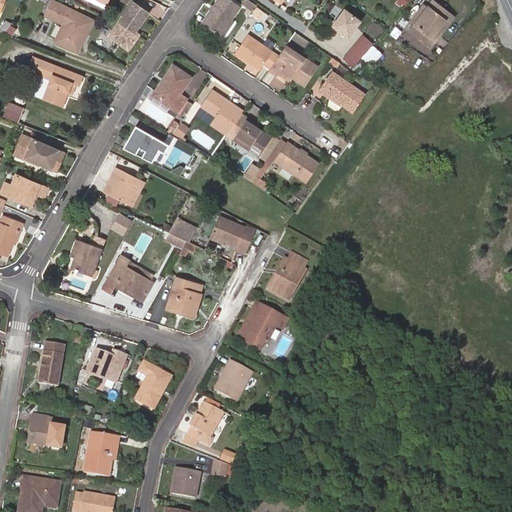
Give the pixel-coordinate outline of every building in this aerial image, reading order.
[(69,16),(65,23),(57,40),(79,51),(94,21),(53,0),(47,14),(57,19),(61,12),(69,16)] [(235,10),(219,0),(216,0),(201,23),(218,35),(229,19),(235,10)] [(230,0),(219,0),(235,10),(238,5),(230,0)] [(251,11),(255,4),(249,0),(244,0),(242,4),(251,11)] [(442,21),(446,24),(452,17),(434,0),(409,28),(424,41),(442,21)] [(134,2),(114,31),(120,36),(117,41),(128,49),(140,34),(135,31),(133,29),(135,26),(137,28),(148,12),(134,2)] [(260,20),(265,13),(257,7),(252,14),(260,20)] [(344,9),(341,7),(329,23),(345,35),(355,22),(362,27),(370,16),(363,11),(358,18),(345,8),(344,9)] [(57,19),(65,23),(69,16),(61,12),(57,19)] [(229,19),(218,35),(222,37),(233,21),(229,19)] [(2,29),(6,31),(11,23),(7,21),(2,29)] [(428,45),(446,24),(442,21),(424,41),(428,45)] [(120,36),(114,31),(110,36),(117,41),(120,36)] [(301,35),(295,31),(291,37),(297,41),(301,35)] [(263,64),(270,68),(278,55),(272,51),(247,34),(235,52),(260,69),(263,64)] [(305,46),(308,40),(301,35),(297,41),(305,46)] [(372,44),(362,36),(358,42),(368,49),(372,44)] [(361,56),(368,49),(358,42),(348,53),(358,59),(361,56)] [(371,66),(383,55),(372,44),(368,49),(361,56),(371,66)] [(292,77),(304,85),(317,66),(286,45),(278,55),(270,68),(269,69),(276,74),(278,72),(279,70),(291,78),(292,77)] [(350,69),(358,59),(348,53),(340,62),(350,69)] [(335,67),(339,61),(332,56),(328,62),(335,67)] [(51,80),(47,88),(67,97),(68,94),(72,95),(76,85),(79,87),(83,77),(56,66),(33,57),(27,70),(51,80)] [(178,115),(188,100),(181,96),(192,79),(174,67),(164,81),(166,83),(157,97),(172,107),(171,110),(178,115)] [(289,81),(291,78),(279,70),(278,72),(289,81)] [(329,97),(342,79),(332,72),(319,90),(329,97)] [(47,88),(51,80),(42,76),(38,85),(47,88)] [(336,102),(349,84),(342,79),(329,97),(331,98),(336,102)] [(157,97),(166,83),(164,81),(153,98),(171,110),(172,107),(157,97)] [(347,110),(360,92),(349,84),(336,102),(342,106),(347,110)] [(44,98),(47,88),(38,85),(34,95),(44,98)] [(67,97),(47,88),(44,98),(63,107),(67,97)] [(211,122),(227,133),(243,109),(212,88),(202,103),(217,113),(211,122)] [(365,95),(360,92),(347,110),(353,114),(365,95)] [(328,106),(332,109),(336,102),(331,98),(328,102),(328,106)] [(336,102),(332,109),(335,111),(339,110),(342,106),(336,102)] [(18,123),(21,115),(6,109),(3,117),(18,123)] [(257,155),(271,135),(256,125),(250,121),(252,119),(247,115),(232,137),(257,155)] [(173,122),(168,130),(174,134),(180,126),(173,122)] [(189,128),(184,126),(178,135),(182,138),(189,128)] [(136,127),(123,150),(153,164),(165,144),(136,127)] [(164,164),(181,172),(194,148),(168,134),(164,143),(173,147),(170,152),(164,164)] [(268,155),(278,140),(271,135),(257,155),(265,160),(268,155)] [(274,160),(287,141),(280,136),(278,140),(268,155),(274,160)] [(27,141),(21,138),(14,154),(21,156),(27,141)] [(21,156),(55,171),(61,155),(27,141),(21,156)] [(274,160),(281,165),(295,146),(287,141),(274,160)] [(295,146),(281,165),(289,171),(302,151),(295,146)] [(302,151),(289,171),(297,176),(311,157),(302,151)] [(311,157),(297,176),(303,180),(317,161),(311,157)] [(256,173),(262,164),(257,161),(251,169),(256,173)] [(138,194),(143,184),(116,170),(112,177),(116,179),(114,182),(110,180),(104,193),(108,196),(119,201),(127,205),(134,192),(138,194)] [(251,180),(255,174),(250,171),(247,177),(251,180)] [(251,180),(250,181),(257,186),(262,179),(255,174),(251,180)] [(39,193),(42,194),(48,197),(51,189),(19,175),(15,185),(11,196),(33,206),(37,198),(39,193)] [(11,196),(15,185),(8,182),(3,192),(11,196)] [(132,208),(138,194),(134,192),(127,205),(132,208)] [(116,206),(119,201),(108,196),(106,201),(116,206)] [(0,221),(7,224),(10,216),(3,213),(0,220),(0,221)] [(0,246),(9,250),(13,241),(19,229),(23,230),(26,223),(10,216),(7,224),(0,221),(0,246)] [(196,228),(176,218),(168,234),(169,235),(186,243),(188,244),(196,228)] [(252,236),(219,219),(209,237),(243,254),(252,236)] [(129,230),(136,234),(140,225),(133,222),(129,230)] [(19,229),(13,241),(17,243),(23,230),(19,229)] [(186,243),(169,235),(166,241),(182,249),(186,243)] [(101,249),(104,240),(95,236),(92,246),(101,249)] [(243,254),(209,237),(208,240),(242,257),(243,254)] [(71,257),(76,259),(83,242),(78,240),(71,257)] [(83,242),(76,259),(72,270),(91,277),(101,249),(83,242)] [(193,254),(196,248),(188,244),(186,243),(182,249),(180,254),(186,257),(189,251),(193,254)] [(0,251),(7,255),(9,250),(0,246),(0,251)] [(266,290),(288,302),(305,271),(303,270),(306,263),(290,255),(287,261),(274,285),(270,282),(266,290)] [(117,279),(113,284),(141,300),(150,284),(123,268),(126,262),(120,258),(110,276),(117,279)] [(283,259),(270,282),(274,285),(287,261),(283,259)] [(123,268),(150,284),(154,277),(126,262),(123,268)] [(107,281),(113,284),(117,279),(110,276),(107,281)] [(183,312),(182,315),(191,318),(195,309),(193,308),(194,304),(196,304),(201,288),(177,280),(167,310),(176,313),(177,310),(183,312)] [(249,323),(246,321),(237,338),(259,350),(264,342),(266,343),(276,324),(282,327),(287,318),(257,302),(248,318),(251,319),(249,323)] [(89,333),(81,330),(79,337),(87,340),(89,333)] [(41,369),(39,369),(36,384),(56,387),(63,344),(43,341),(40,363),(42,363),(41,369)] [(116,359),(112,357),(98,352),(90,374),(108,380),(111,374),(118,376),(125,356),(118,354),(116,359)] [(142,361),(137,370),(146,376),(143,382),(133,399),(152,409),(170,376),(142,361)] [(214,391),(234,402),(250,373),(230,362),(214,391)] [(146,376),(137,370),(133,377),(143,382),(146,376)] [(111,374),(108,380),(115,383),(118,376),(111,374)] [(210,439),(208,438),(222,414),(203,403),(196,415),(194,414),(187,426),(189,427),(185,434),(206,446),(210,439)] [(89,417),(92,409),(82,405),(80,414),(89,417)] [(32,412),(27,443),(59,448),(63,424),(48,421),(49,415),(32,412)] [(109,462),(113,436),(89,432),(82,473),(106,477),(109,462)] [(197,441),(185,434),(182,441),(193,448),(197,441)] [(117,437),(113,436),(109,462),(114,462),(117,437)] [(228,464),(233,452),(221,448),(216,460),(224,463),(228,464)] [(222,475),(224,463),(216,460),(211,458),(209,473),(222,475)] [(198,473),(175,468),(169,494),(193,499),(198,473)] [(19,511),(37,511),(38,506),(39,501),(54,503),(57,484),(21,479),(20,487),(21,488),(17,511),(19,511)] [(109,511),(112,500),(80,494),(80,495),(73,494),(70,510),(77,511),(76,511),(109,511)]
